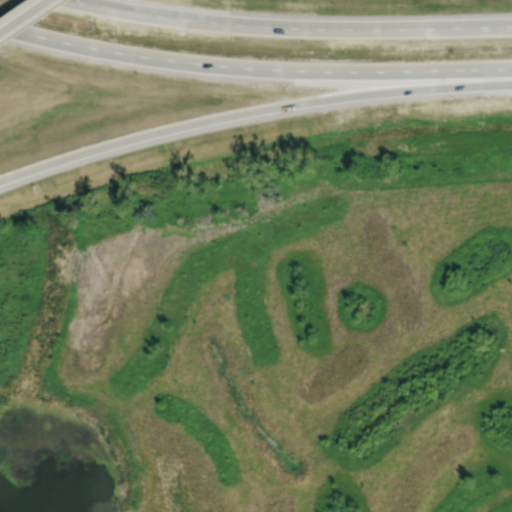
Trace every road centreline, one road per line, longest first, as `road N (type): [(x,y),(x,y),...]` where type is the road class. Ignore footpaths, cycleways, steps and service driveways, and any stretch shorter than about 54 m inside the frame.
road 1 (motorway): [(0,182),(207,122),(361,95),(511,84)]
road 2 (motorway): [(156,58),(295,71),(511,69)]
road 3 (motorway): [(511,28),(297,28),(169,18)]
road 4 (motorway): [(0,26),(156,58)]
